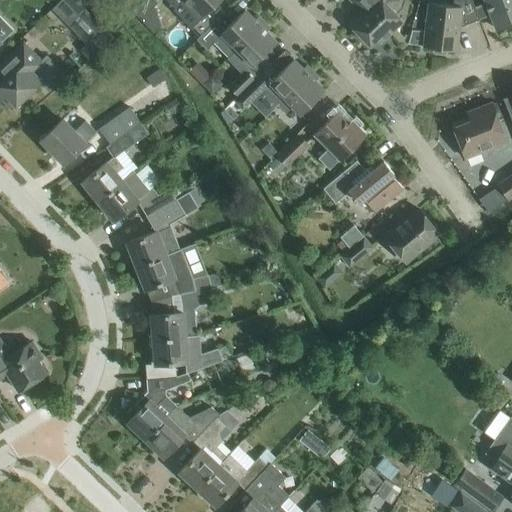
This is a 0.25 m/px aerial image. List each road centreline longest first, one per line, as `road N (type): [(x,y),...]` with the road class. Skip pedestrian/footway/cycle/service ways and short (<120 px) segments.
road 1 (residential): [(40,435),(80,401),(93,376),(96,297),(74,253),(0,176)]
road 2 (residential): [(386,104),(283,0)]
road 3 (residential): [(473,221),(386,104)]
road 4 (residential): [(511,55),(386,104)]
